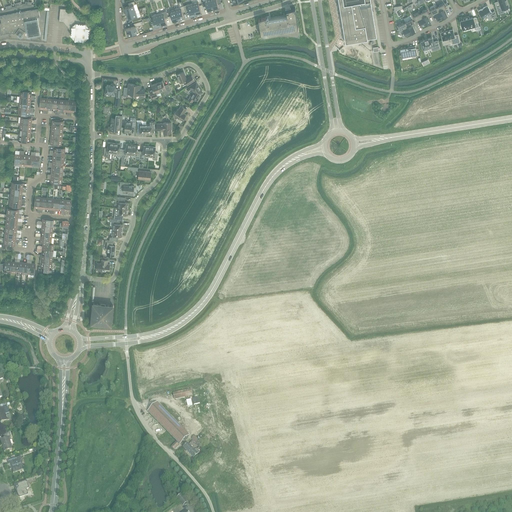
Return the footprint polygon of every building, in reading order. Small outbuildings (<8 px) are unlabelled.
[(210,0),(209,0),(204,2),(207,11),(213,9),(210,0)] [(210,0),(213,9),(219,7),(218,4),(221,3),(220,0),(210,0)] [(344,13),(343,13),(348,43),(377,38),(370,0),(340,0),(341,6),(342,6),(344,13)] [(504,9),(509,7),(506,0),(498,0),(500,5),(496,6),(498,14),(505,12),(504,9)] [(192,3),(196,14),(201,13),(198,2),(193,4),(192,3)] [(190,16),(196,14),(192,3),(186,5),(190,16)] [(444,3),(437,7),(442,18),(447,15),(444,9),(446,8),(444,3)] [(126,13),(135,10),(133,4),(124,7),(126,13)] [(487,5),(478,11),(483,18),(490,14),(493,18),(496,16),(494,11),(492,12),(487,5)] [(183,6),(175,8),(178,20),(184,18),(182,13),(185,12),(183,6)] [(438,20),(442,18),(437,7),(430,10),(432,15),(435,14),(438,20)] [(88,37),(89,27),(85,23),(84,23),(84,20),(80,20),(71,9),(60,8),(59,21),(65,22),(71,29),(71,35),(75,40),(84,41),(88,37)] [(178,20),(175,8),(174,8),(175,9),(169,11),(173,21),(178,20)] [(286,13),(287,16),(271,18),(270,18),(269,18),(269,16),(266,17),(258,19),(260,28),(261,34),(261,36),(291,31),(291,32),(294,33),(299,34),(295,8),(291,9),(290,9),(285,10),(286,13)] [(0,31),(0,34),(6,33),(13,32),(13,33),(15,33),(21,36),(25,31),(27,31),(28,36),(40,34),(37,17),(40,16),(38,9),(0,15),(0,16),(1,23),(0,23),(0,31)] [(137,16),(135,10),(126,13),(128,19),(137,16)] [(420,13),(425,24),(430,22),(427,16),(429,14),(427,10),(420,13)] [(163,12),(157,14),(161,25),(166,23),(163,12)] [(418,20),(421,26),(425,24),(420,13),(413,16),(416,21),(418,20)] [(161,25),(157,14),(152,15),(155,27),(161,25)] [(460,20),(462,29),(463,29),(470,27),(471,28),(475,27),(479,26),(476,17),(473,18),(473,17),(460,20)] [(405,22),(410,33),(414,31),(412,25),(414,24),(412,19),(405,22)] [(141,21),(134,24),(134,26),(126,29),(128,35),(139,32),(137,26),(142,25),(141,21)] [(406,35),(410,33),(405,22),(398,25),(400,30),(403,29),(406,35)] [(452,29),(441,32),(443,40),(450,38),(451,44),(459,42),(458,34),(454,35),(452,29)] [(425,40),(421,42),(423,49),(431,47),(432,51),(440,48),(438,41),(433,42),(432,38),(428,39),(427,39),(425,40)] [(415,46),(412,47),(412,48),(400,50),(401,57),(417,54),(415,46)] [(187,85),(195,80),(191,75),(186,79),(185,76),(184,72),(177,75),(180,82),(182,81),(183,82),(184,85),(186,84),(187,85)] [(162,81),(157,83),(160,92),(163,90),(165,95),(172,93),(169,85),(165,87),(162,81)] [(157,93),(160,92),(157,83),(151,85),(153,91),(150,92),(153,99),(158,97),(157,93)] [(128,94),(134,95),(135,84),(129,84),(129,88),(124,87),(123,96),(128,96),(128,94)] [(135,84),(134,95),(139,95),(139,97),(144,98),(145,89),(140,89),(140,85),(135,84)] [(201,93),(202,93),(202,91),(201,91),(198,86),(199,86),(196,88),(193,84),(186,88),(188,91),(191,88),(194,92),(191,96),(190,96),(188,100),(192,102),(194,99),(197,101),(197,100),(201,93)] [(120,97),(121,89),(117,89),(115,89),(116,86),(106,85),(105,93),(115,94),(115,92),(117,92),(116,97),(120,97)] [(184,113),(187,109),(181,105),(178,110),(177,109),(173,115),(177,117),(176,120),(180,122),(182,120),(186,114),(184,113)] [(121,130),(122,116),(115,115),(115,117),(112,117),(111,121),(111,127),(109,126),(108,130),(117,131),(117,129),(121,130)] [(130,121),(126,121),(125,132),(127,132),(131,133),(132,126),(135,126),(135,118),(130,118),(130,121)] [(150,124),(146,124),(146,134),(152,134),(152,129),(155,129),(155,121),(151,121),(150,123),(150,124)] [(140,134),(146,134),(146,124),(142,124),(142,123),(141,122),(137,122),(137,129),(140,129),(140,134)] [(163,133),(171,133),(171,122),(163,122),(163,123),(157,124),(157,130),(160,130),(163,130),(163,133)] [(104,156),(109,156),(109,153),(113,153),(114,143),(108,143),(107,148),(104,148),(104,156)] [(118,156),(122,157),(122,149),(119,149),(120,144),(114,143),(113,153),(117,153),(117,155),(118,156)] [(122,149),(122,157),(125,157),(127,156),(127,154),(131,155),(132,145),(126,144),(125,150),(122,149)] [(135,158),(139,158),(140,151),(137,151),(138,145),(132,145),(131,155),(135,155),(134,157),(135,158)] [(140,151),(139,158),(143,159),(145,158),(145,156),(149,156),(149,147),(143,146),(143,151),(140,151)] [(149,147),(149,156),(152,157),(152,159),(153,160),(157,160),(158,153),(155,153),(155,147),(149,147)] [(36,152),(33,152),(32,167),(38,167),(40,167),(41,158),(39,158),(39,157),(35,157),(36,152)] [(150,180),(151,172),(139,171),(138,179),(150,180)] [(134,189),(134,186),(131,185),(130,185),(130,182),(120,181),(119,187),(123,187),(123,189),(123,192),(127,193),(127,195),(133,195),(133,189),(134,189)] [(119,200),(118,208),(128,209),(128,203),(124,202),(124,201),(125,201),(125,198),(116,197),(116,200),(119,200)] [(114,215),(114,218),(120,219),(123,219),(124,216),(123,216),(123,214),(127,215),(128,209),(118,208),(115,208),(114,215)] [(113,222),(113,229),(122,230),(123,224),(119,224),(119,222),(120,222),(120,219),(114,218),(109,218),(109,221),(113,222)] [(113,229),(110,229),(110,232),(112,233),(112,237),(110,237),(109,240),(118,241),(118,238),(117,238),(118,236),(122,236),(122,230),(113,229)] [(114,256),(115,246),(113,246),(113,242),(105,241),(104,250),(107,250),(107,255),(114,256)] [(4,272),(10,272),(11,262),(7,262),(7,261),(5,260),(4,263),(0,264),(1,270),(4,270),(4,272)] [(109,271),(110,264),(107,264),(108,260),(101,260),(101,264),(100,263),(99,270),(109,271)] [(52,262),(40,261),(40,263),(41,263),(41,267),(44,267),(43,269),(43,270),(51,271),(52,262)] [(93,303),(91,323),(111,325),(113,305),(93,303)] [(175,400),(192,396),(191,389),(173,393),(175,400)] [(180,444),(189,435),(157,403),(148,412),(180,444)] [(3,408),(0,408),(0,423),(0,422),(7,420),(5,413),(9,412),(7,406),(3,407),(3,408)] [(9,438),(11,437),(10,433),(3,435),(4,439),(1,440),(4,451),(12,449),(9,438)] [(199,446),(202,443),(195,436),(192,439),(199,446)] [(196,449),(195,451),(188,444),(183,448),(194,458),(198,454),(199,452),(196,449)] [(13,473),(24,469),(20,456),(7,461),(8,464),(10,464),(13,473)] [(26,489),(28,488),(26,481),(19,484),(20,487),(16,488),(19,497),(28,495),(26,489)] [(181,494),(177,498),(183,506),(188,502),(181,494)]
